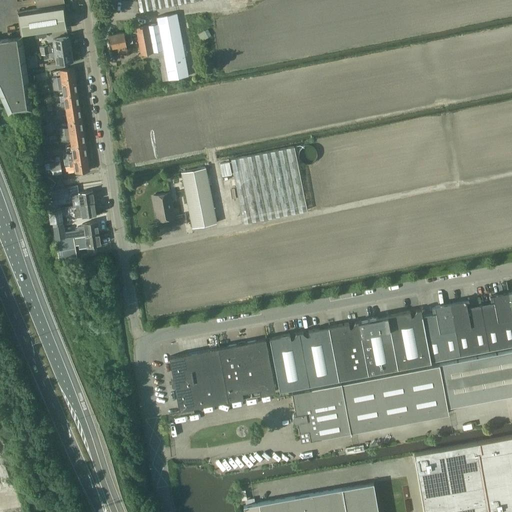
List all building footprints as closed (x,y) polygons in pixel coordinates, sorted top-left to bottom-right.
[(138,0),(140,11),(196,0),(138,0)] [(20,10),(23,32),(68,26),(65,4),(20,10)] [(176,12),(157,16),(158,23),(148,24),(153,51),(163,49),(168,79),(188,75),(176,12)] [(153,52),(148,24),(136,27),(141,54),(153,52)] [(210,35),(208,29),(198,33),(201,40),(210,35)] [(126,43),(132,42),(131,35),(137,34),(136,31),(124,33),(123,31),(109,34),(111,47),(118,46),(119,52),(127,51),(126,43)] [(54,45),(48,46),(49,52),(71,48),(69,36),(53,39),(54,45)] [(48,45),(40,46),(41,53),(49,52),(48,46),(48,45)] [(73,60),(71,48),(49,52),(41,53),(41,54),(29,56),(30,62),(41,60),(50,59),(49,57),(55,56),(56,63),(73,60)] [(51,78),(52,84),(76,80),(74,67),(60,70),(61,76),(51,78)] [(78,93),(76,80),(52,84),(53,90),(62,89),(63,95),(78,93)] [(55,103),(56,109),(79,105),(78,93),(63,95),(64,102),(55,103)] [(57,115),(66,114),(67,120),(81,118),(79,105),(56,109),(57,115)] [(48,111),(39,112),(40,119),(53,117),(52,110),(48,111)] [(59,129),(60,134),(83,131),(81,118),(67,120),(68,127),(59,129)] [(85,143),(83,131),(60,134),(61,141),(70,139),(71,146),(85,143)] [(63,154),(64,160),(87,156),(85,143),(71,146),(72,153),(63,154)] [(317,154),(317,152),(316,150),(314,148),(312,146),(310,145),(308,145),(305,145),(303,146),(301,148),(300,150),(299,152),(298,154),(299,157),(300,159),(301,161),(303,162),(305,163),(308,164),(310,163),(312,162),(314,161),(316,159),(317,157),(317,154)] [(294,146),(231,158),(244,222),(307,209),(294,146)] [(89,169),(87,156),(64,160),(65,166),(74,164),(75,171),(89,169)] [(51,171),(61,169),(60,161),(45,163),(47,169),(51,169),(51,171)] [(229,161),(219,163),(222,176),(231,174),(229,161)] [(192,227),(216,222),(205,166),(181,171),(192,227)] [(50,188),(64,186),(62,174),(48,176),(50,188)] [(47,200),(47,201),(47,203),(48,209),(58,208),(57,198),(67,197),(68,196),(66,187),(51,190),(52,198),(52,199),(47,200)] [(72,195),(73,205),(94,202),(92,190),(78,192),(79,194),(72,195)] [(158,220),(173,217),(169,192),(153,195),(158,220)] [(96,214),(94,202),(73,205),(75,205),(76,209),(74,210),(75,217),(96,214)] [(58,208),(48,209),(48,210),(51,224),(53,223),(63,222),(61,207),(58,208)] [(63,222),(53,223),(55,240),(85,235),(99,233),(97,221),(83,223),(83,225),(78,226),(78,229),(65,232),(64,232),(63,222)] [(101,244),(99,233),(85,235),(85,239),(83,240),(84,245),(86,244),(87,247),(101,244)] [(78,257),(74,237),(56,240),(59,260),(78,257)] [(494,302),(480,304),(489,349),(511,344),(511,313),(508,292),(492,295),(494,302)] [(465,300),(450,303),(460,355),(489,349),(480,304),(467,307),(465,300)] [(434,306),(435,313),(422,315),(430,360),(460,355),(450,303),(434,306)] [(409,310),(387,315),(397,367),(430,361),(430,360),(422,315),(420,308),(416,309),(414,312),(412,315),(410,315),(410,312),(409,310)] [(374,354),(364,356),(368,373),(397,367),(387,315),(367,318),(374,354)] [(367,318),(358,320),(364,356),(374,354),(367,318)] [(348,322),(328,326),(338,378),(365,373),(368,373),(364,356),(358,320),(355,321),(353,324),(351,327),(349,327),(349,324),(348,322)] [(289,333),(269,337),(279,390),(338,378),(328,326),(308,330),(308,332),(309,335),(306,335),(304,333),(301,331),(295,332),(294,335),(292,338),(290,338),(289,335),(289,333)] [(228,400),(275,391),(265,338),(218,347),(228,400)] [(228,400),(218,347),(187,353),(197,406),(228,400)] [(511,349),(439,363),(447,406),(511,393),(511,349)] [(187,353),(169,356),(179,409),(197,406),(187,353)] [(448,412),(447,406),(439,363),(291,391),(295,413),(293,413),(292,416),(293,420),(295,421),(297,421),(301,440),(448,412)] [(511,511),(511,435),(479,441),(481,451),(491,511),(511,511)] [(479,441),(413,453),(414,453),(414,455),(423,511),(491,511),(481,451),(479,441)] [(378,511),(373,482),(243,505),(244,511),(378,511)]
